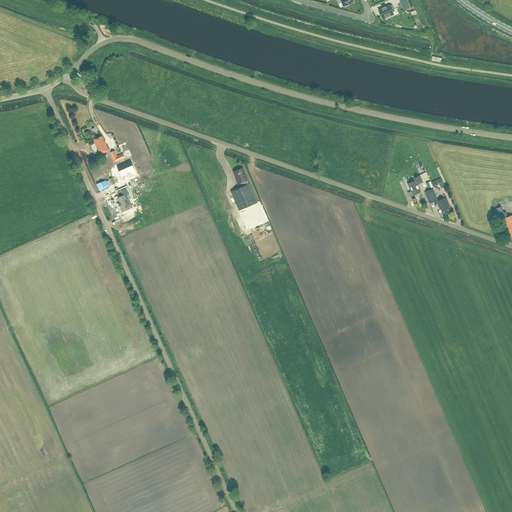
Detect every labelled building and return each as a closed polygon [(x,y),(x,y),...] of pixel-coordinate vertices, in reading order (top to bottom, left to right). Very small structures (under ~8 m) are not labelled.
[(405,0),(400,2),(404,10),(408,8),(405,0)] [(379,11),(382,18),(395,12),(392,5),(386,7),(385,7),(386,8),(382,9),(382,8),(382,9),(379,11)] [(105,144),(102,136),(94,140),(100,154),(109,150),(106,144),(105,144)] [(91,160),(89,153),(87,146),(81,148),(85,162),(91,160)] [(117,156),(115,150),(110,152),(115,162),(125,158),(123,153),(117,156)] [(130,161),(117,167),(121,176),(135,170),(130,161)] [(248,184),(247,180),(248,180),(243,168),(233,172),(237,180),(236,180),(238,184),(241,183),(243,186),(231,191),(239,210),(257,202),(249,183),(248,184)] [(416,185),(416,184),(422,181),(419,176),(414,178),(413,178),(414,181),(408,184),(410,189),(411,189),(414,195),(420,192),(417,184),(416,185)] [(499,186),(507,184),(505,177),(497,179),(499,186)] [(445,187),(441,178),(431,182),(434,187),(438,185),(439,184),(441,189),(445,187)] [(96,186),(99,192),(113,187),(112,183),(107,185),(106,182),(96,186)] [(128,187),(119,190),(122,195),(118,197),(120,201),(119,201),(121,204),(124,210),(128,208),(130,212),(135,209),(130,197),(132,197),(128,187)] [(430,203),(437,200),(432,189),(425,192),(430,203)] [(450,212),(448,206),(449,206),(446,197),(436,201),(440,209),(441,209),(443,215),(450,212)] [(503,213),(501,206),(494,209),(499,221),(504,219),(511,237),(511,215),(508,217),(506,212),(503,213)]
